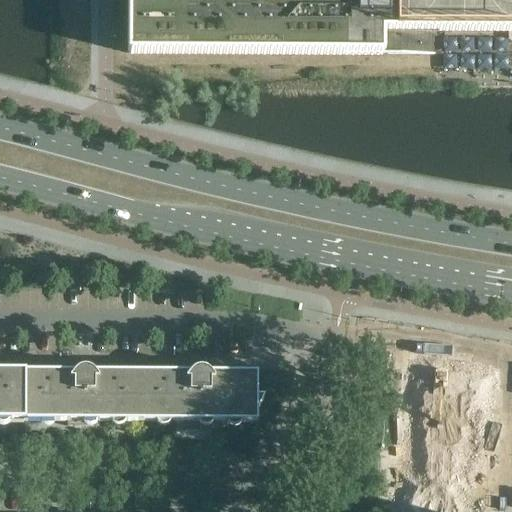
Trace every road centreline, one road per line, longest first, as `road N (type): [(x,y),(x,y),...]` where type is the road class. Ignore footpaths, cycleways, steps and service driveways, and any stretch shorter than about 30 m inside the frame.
road 1 (secondary): [(511,245),(263,197),(0,127)]
road 2 (secondary): [(0,178),(376,271),(511,294)]
road 3 (residential): [(269,489),(335,341),(247,322),(0,320)]
road 4 (residential): [(269,489),(246,481),(0,479)]
